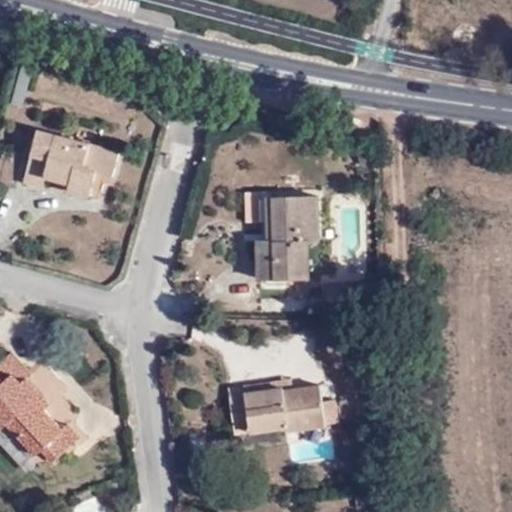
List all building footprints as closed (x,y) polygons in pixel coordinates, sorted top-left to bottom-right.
[(21,106),(32,70),(23,66),(13,104),(21,106)] [(112,173),(118,153),(38,131),(23,181),(41,187),(44,176),(71,182),(68,190),(96,197),(104,171),(112,173)] [(317,197),(265,199),(267,241),(255,241),(257,281),(310,279),(309,243),(318,242),(317,197)] [(74,444),(62,430),(43,410),(48,404),(25,377),(28,373),(11,354),(0,362),(0,427),(7,421),(34,453),(39,449),(51,463),(74,444)] [(325,426),(325,425),(322,405),(318,385),(291,389),(289,380),(228,389),(235,434),(287,428),(288,432),(325,426)] [(322,405),(325,425),(334,423),(331,404),(322,405)] [(68,424),(62,430),(74,444),(79,438),(68,424)]
